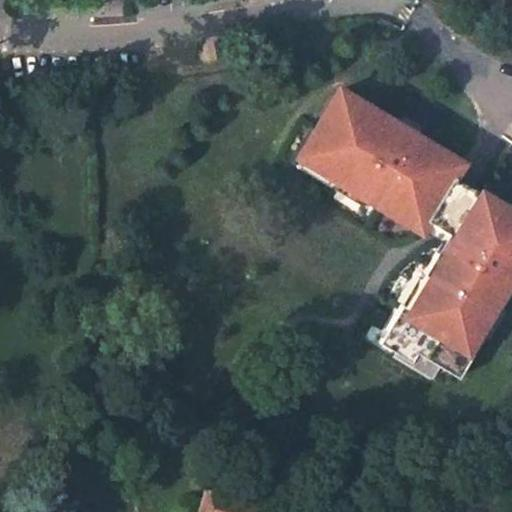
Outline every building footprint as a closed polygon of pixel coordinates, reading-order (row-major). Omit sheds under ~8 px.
[(499,309),(511,288),(511,203),(479,184),(475,191),(452,177),(456,170),(429,154),(433,147),(436,143),(421,135),(415,145),(406,139),(410,133),(379,114),(340,90),(316,130),(320,132),(304,159),(368,197),(389,210),(394,201),(417,215),(444,231),(439,241),(410,287),(420,293),(409,310),(400,304),(376,343),(391,351),(409,362),(414,353),(436,366),(456,379),(482,338),(475,334),(486,316),(493,321),(499,309)] [(316,130),(311,126),(289,163),(362,208),(368,197),(304,159),(320,132),(316,130)] [(460,164),(433,147),(429,154),(456,170),(460,164)] [(444,231),(417,215),(412,224),(439,241),(444,231)] [(420,293),(410,287),(400,304),(409,310),(420,293)] [(484,340),(502,311),(499,309),(493,321),(486,316),(475,334),(482,338),(484,340)] [(436,366),(414,353),(409,362),(391,351),(389,355),(428,379),(436,366)] [(250,511),(252,503),(204,489),(198,511),(250,511)]
